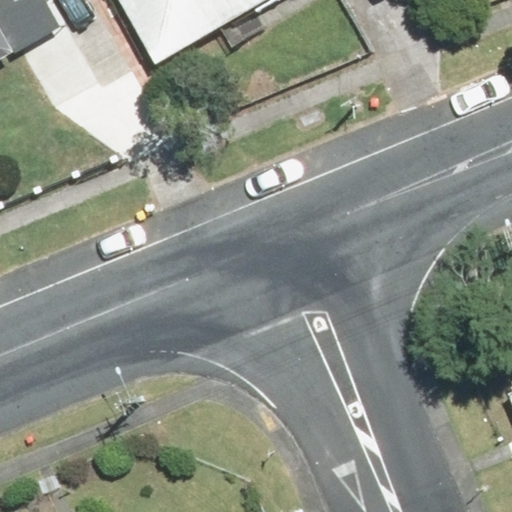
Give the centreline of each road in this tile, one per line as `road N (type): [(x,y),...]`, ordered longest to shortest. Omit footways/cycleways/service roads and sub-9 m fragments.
road 1 (residential): [(280,246),(0,360)]
road 2 (residential): [(280,246),(390,511)]
road 3 (residential): [(511,146),(280,246)]
